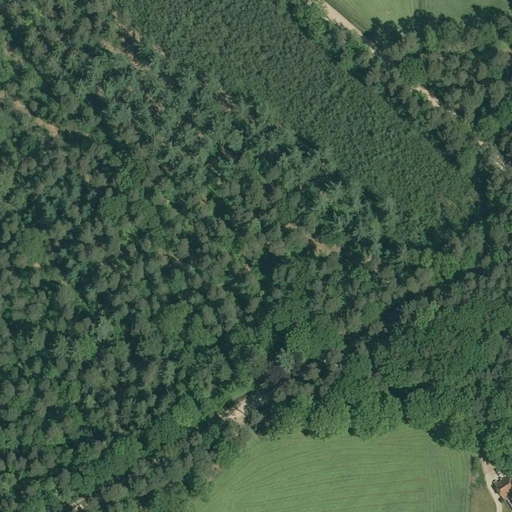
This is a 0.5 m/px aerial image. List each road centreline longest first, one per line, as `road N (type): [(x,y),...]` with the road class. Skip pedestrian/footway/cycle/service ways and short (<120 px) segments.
road 1 (track): [(74,511),(511,249)]
road 2 (track): [(0,321),(148,357),(254,366)]
road 3 (track): [(511,167),(314,0)]
